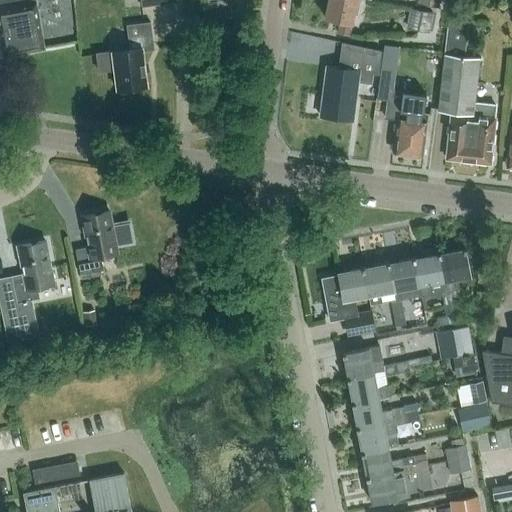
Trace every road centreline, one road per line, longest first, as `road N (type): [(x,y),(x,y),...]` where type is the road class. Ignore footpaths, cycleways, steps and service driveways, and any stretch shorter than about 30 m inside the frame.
road 1 (residential): [(333,511),(268,171)]
road 2 (unclassified): [(511,206),(268,171)]
road 3 (unclassified): [(268,171),(41,138)]
road 4 (residential): [(268,171),(260,111),(275,0)]
